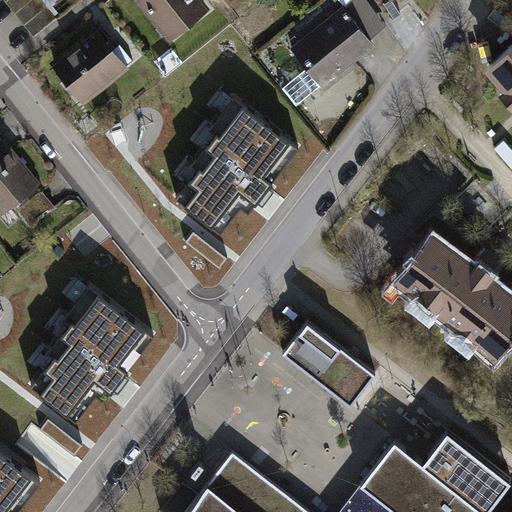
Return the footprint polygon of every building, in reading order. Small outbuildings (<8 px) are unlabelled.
[(44,0),(3,0),(33,35),(57,15),(44,0)] [(203,0),(140,0),(176,45),(215,15),(203,0)] [(367,0),(355,0),(345,8),(371,40),(387,27),(367,0)] [(344,6),(291,48),(307,69),(321,86),(323,88),(376,46),(371,40),(345,8),(344,6)] [(95,31),(54,65),(87,106),(128,71),(95,31)] [(511,53),(493,70),(511,91),(511,53)] [(321,86),(307,69),(300,75),(313,92),(321,86)] [(302,147),(235,94),(209,128),(215,133),(191,163),(196,167),(174,196),(220,232),(242,204),(252,211),(302,147)] [(140,103),(111,130),(129,149),(158,122),(140,103)] [(0,141),(0,203),(7,213),(37,191),(0,141)] [(505,347),(511,337),(511,295),(490,278),(499,267),(486,258),(478,268),(434,235),(394,287),(493,363),(505,347)] [(155,335),(88,283),(62,316),(68,321),(44,351),(49,355),(27,384),(73,420),(95,392),(104,400),(155,335)] [(377,368),(309,316),(285,347),(354,399),(377,368)] [(398,437),(361,484),(397,511),(496,511),(490,508),(511,479),(511,475),(450,428),(426,459),(398,437)] [(0,511),(18,511),(43,482),(0,448),(0,511)] [(189,511),(307,511),(234,455),(189,511)] [(339,511),(397,511),(361,484),(357,489),(339,511)]
